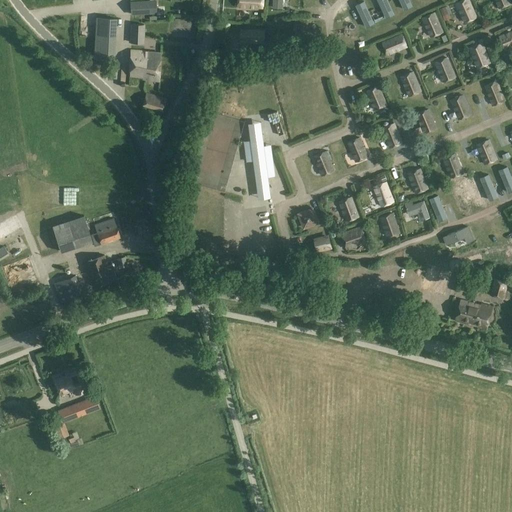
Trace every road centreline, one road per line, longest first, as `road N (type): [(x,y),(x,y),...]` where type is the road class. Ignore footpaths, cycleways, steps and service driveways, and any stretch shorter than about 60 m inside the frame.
road 1 (secondary): [(511,365),(223,292),(169,289)]
road 2 (unclassified): [(145,146),(113,96),(15,0)]
road 3 (secondary): [(0,348),(169,289)]
road 4 (unclassified): [(145,146),(157,139),(195,72),(214,0)]
road 5 (unclassified): [(169,289),(145,146)]
